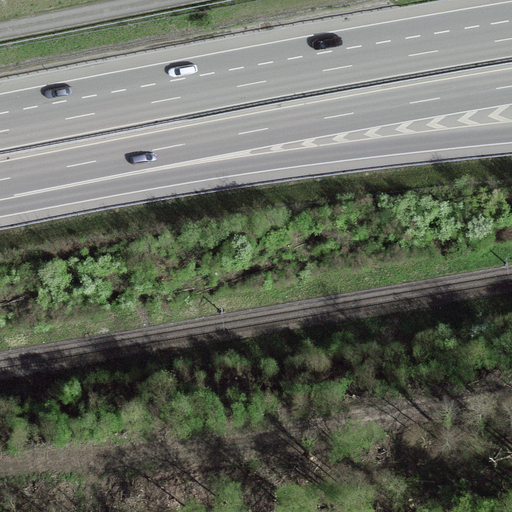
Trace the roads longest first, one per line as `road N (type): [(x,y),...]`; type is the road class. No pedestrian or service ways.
road 1 (motorway): [(511,38),(0,131)]
road 2 (motorway): [(37,173),(511,87)]
road 3 (motorway): [(37,173),(511,133)]
